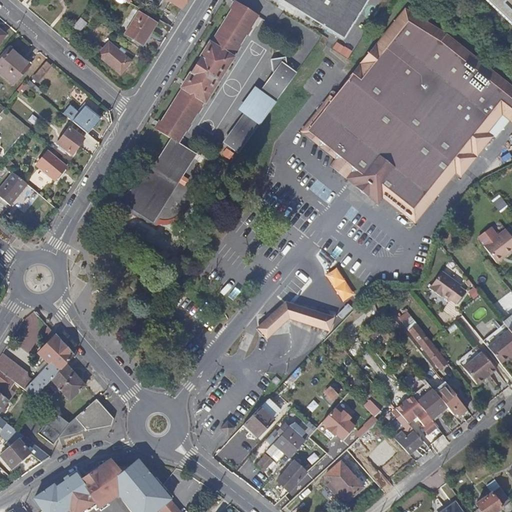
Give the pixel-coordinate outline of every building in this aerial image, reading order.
[(165,0),(180,9),(186,0),(151,0),(151,1),(159,6),(163,0),(165,0)] [(281,0),(294,8),(304,14),(323,26),(327,20),(295,0),(281,0)] [(355,28),(355,26),(358,23),(359,24),(369,8),(367,7),(371,1),(372,2),(373,0),(295,0),(327,20),(323,26),(330,31),(329,32),(344,42),(346,40),(347,42),(356,28),(355,28)] [(511,0),(486,0),(511,24),(511,0)] [(173,139),(177,142),(178,142),(185,130),(187,131),(191,126),(189,124),(197,112),(199,113),(202,108),(200,107),(204,101),(205,101),(232,58),(232,57),(235,51),(236,52),(240,47),(238,46),(247,33),(248,34),(251,29),(250,28),(257,16),(237,3),(211,44),(210,44),(183,88),(184,88),(157,130),(173,139)] [(138,11),(125,33),(142,45),(156,23),(138,11)] [(457,176),(479,149),(490,136),(505,118),(509,121),(511,123),(511,88),(451,37),(409,11),(384,40),(336,98),(313,124),(315,134),(347,161),(355,174),(405,203),(431,205),(432,205),(457,176)] [(80,18),(70,30),(75,34),(85,22),(80,18)] [(349,57),(352,50),(335,44),(332,50),(349,57)] [(101,49),(96,54),(120,74),(131,61),(112,45),(106,53),(101,49)] [(10,48),(0,59),(0,72),(12,82),(27,66),(20,60),(16,54),(10,48)] [(20,60),(27,66),(30,63),(18,52),(16,54),(20,60)] [(294,76),(288,71),(286,58),(271,60),(273,74),(257,95),(272,106),(276,100),(294,76)] [(272,106),(257,95),(254,93),(244,107),(247,109),(262,120),(262,119),(272,106)] [(356,175),(355,174),(347,161),(315,134),(313,124),(336,98),(333,95),(303,131),(337,158),(335,162),(332,164),(353,181),(364,190),(352,178),(356,175)] [(87,105),(72,122),(74,124),(84,133),(86,135),(101,117),(87,105)] [(262,120),(247,109),(225,139),(240,150),(262,120)] [(84,133),(74,124),(70,129),(69,129),(57,144),(71,155),(83,139),(81,138),(84,133)] [(461,179),(481,156),(495,139),(490,136),(479,149),(457,176),(461,179)] [(196,158),(175,145),(177,142),(173,139),(156,166),(180,182),(196,158)] [(198,154),(183,146),(178,142),(177,142),(175,145),(196,158),(198,154)] [(54,182),(64,169),(46,153),(35,166),(54,182)] [(155,222),(180,182),(156,166),(149,176),(142,184),(135,190),(128,195),(120,200),(128,205),(155,222)] [(0,198),(10,207),(27,186),(13,173),(0,187),(0,198)] [(399,203),(405,203),(355,174),(356,175),(352,178),(364,190),(378,199),(380,194),(386,197),(399,203)] [(380,194),(378,199),(364,190),(380,203),(386,197),(380,194)] [(431,205),(405,203),(399,203),(386,197),(417,223),(424,214),(432,205),(431,205)] [(0,203),(7,210),(10,207),(0,198),(0,203)] [(511,250),(511,238),(505,230),(484,246),(496,262),(511,250)] [(338,267),(326,274),(342,303),(354,296),(338,267)] [(462,286),(443,271),(430,288),(437,294),(438,292),(443,296),(449,301),(450,300),(456,305),(466,293),(460,287),(462,286)] [(335,311),(282,302),(259,332),(271,341),(290,319),(332,326),(335,311)] [(511,334),(508,330),(503,324),(482,341),(500,364),(509,357),(511,353),(511,334)] [(56,336),(48,327),(45,330),(52,339),(56,336)] [(59,354),(66,347),(56,336),(52,339),(49,342),(59,354)] [(431,344),(430,344),(426,339),(418,346),(422,351),(424,349),(439,367),(445,362),(431,344)] [(52,362),(59,354),(49,342),(36,355),(48,366),(52,362)] [(74,356),(66,347),(59,354),(52,362),(61,370),(74,356)] [(476,383),(494,369),(481,352),(463,367),(476,383)] [(18,385),(25,390),(30,385),(25,381),(27,378),(23,375),(27,370),(20,364),(16,368),(3,356),(0,359),(0,371),(15,383),(18,385)] [(30,385),(25,390),(35,398),(52,380),(61,370),(52,362),(48,366),(36,379),(30,385)] [(66,367),(52,380),(69,399),(84,387),(66,367)] [(30,385),(36,379),(27,370),(23,375),(27,378),(25,381),(30,385)] [(0,394),(4,398),(14,385),(0,374),(0,383),(4,386),(0,390),(0,394)] [(276,384),(281,380),(276,376),(272,380),(276,384)] [(8,401),(18,385),(15,383),(14,385),(4,398),(8,401)] [(332,400),(338,395),(330,387),(324,393),(332,400)] [(465,410),(450,391),(440,399),(448,408),(451,412),(453,410),(458,416),(465,410)] [(8,401),(4,398),(0,394),(0,413),(2,412),(5,414),(7,411),(4,408),(9,402),(8,401)] [(420,406),(423,409),(431,419),(432,421),(448,408),(440,399),(436,394),(420,406)] [(69,424),(80,432),(85,429),(87,431),(112,427),(115,421),(97,400),(69,424)] [(274,419),(280,412),(268,400),(245,425),(257,438),(275,419),(274,419)] [(418,404),(415,400),(409,405),(412,409),(418,404)] [(423,409),(420,406),(418,404),(412,409),(416,415),(423,409)] [(416,415),(424,425),(431,419),(423,409),(416,415)] [(78,433),(80,432),(69,424),(54,412),(38,434),(51,444),(57,440),(62,438),(68,436),(72,436),(78,433)] [(413,432),(415,431),(410,426),(401,415),(397,419),(403,426),(406,429),(394,438),(408,454),(422,442),(413,432)] [(22,438),(23,436),(17,432),(0,418),(0,434),(10,442),(12,438),(15,440),(18,436),(22,438)] [(436,426),(432,421),(431,419),(424,425),(422,427),(427,433),(436,426)] [(228,436),(234,428),(227,421),(221,429),(228,436)] [(413,423),(410,426),(415,431),(415,432),(418,429),(413,423)] [(288,459),(303,442),(287,428),(266,451),(276,460),(283,453),(288,459)] [(364,448),(375,437),(368,430),(357,440),(364,448)] [(15,440),(12,438),(10,442),(14,445),(1,456),(12,469),(31,454),(44,463),(52,458),(23,436),(22,438),(18,436),(15,440)] [(83,484),(78,478),(61,492),(74,511),(88,511),(94,508),(95,507),(99,511),(119,496),(132,511),(156,511),(157,511),(170,501),(138,461),(122,475),(110,461),(83,484)] [(288,492),(299,480),(287,469),(282,474),(278,470),(272,477),(288,492)] [(362,487),(345,469),(326,487),(333,494),(329,498),(334,504),(342,497),(346,502),(362,487)] [(496,511),(510,502),(501,488),(476,505),(478,508),(475,511),(496,511)] [(74,511),(61,492),(59,493),(57,490),(39,502),(45,511),(74,511)] [(179,511),(170,501),(157,511),(158,511),(179,511)]
